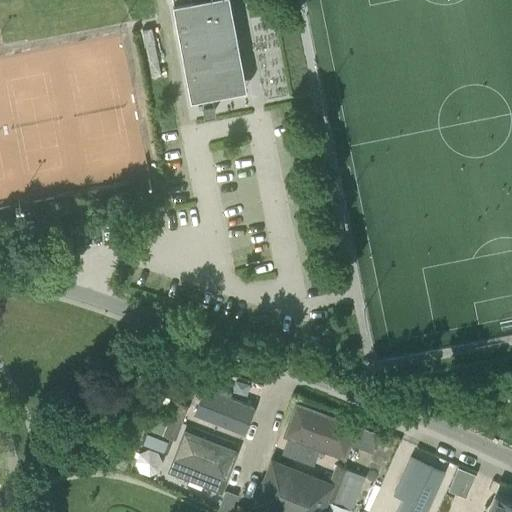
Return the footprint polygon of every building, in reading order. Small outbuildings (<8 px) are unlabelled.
[(224,0),(171,0),(191,98),(201,96),(204,112),(215,110),(212,94),(241,88),(224,0)] [(126,385),(136,388),(141,375),(130,371),(126,385)] [(169,418),(182,423),(189,406),(176,401),(169,418)] [(189,424),(236,442),(243,424),(192,404),(185,422),(189,424)] [(338,459),(352,428),(293,407),(281,437),(338,459)] [(155,412),(148,429),(162,435),(169,418),(155,412)] [(182,423),(169,418),(162,435),(175,440),(182,423)] [(181,426),(168,460),(223,481),(236,448),(181,426)] [(382,511),(428,511),(448,469),(408,454),(391,492),(382,511)] [(286,511),(313,511),(326,481),(273,459),(256,499),(286,511)] [(358,491),(364,475),(349,469),(336,464),(329,480),(358,491)] [(464,492),(472,472),(457,466),(449,486),(464,492)] [(351,509),(358,491),(329,480),(322,497),(335,502),(351,509)] [(218,509),(225,511),(230,511),(237,494),(226,490),(218,509)] [(511,511),(511,500),(496,494),(489,511),(511,511)]
